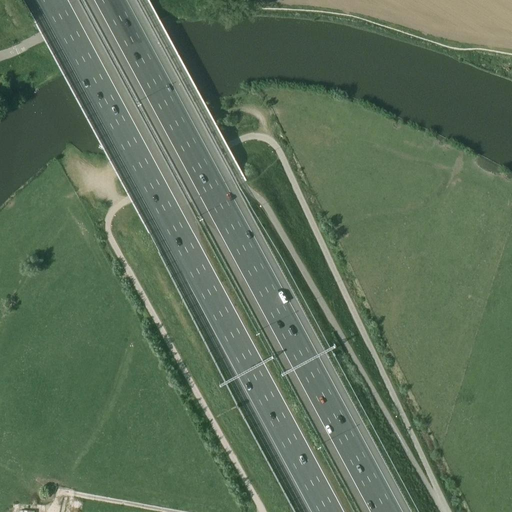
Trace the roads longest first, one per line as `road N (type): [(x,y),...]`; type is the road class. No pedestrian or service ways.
road 1 (motorway): [(385,511),(109,0)]
road 2 (motorway): [(49,0),(324,511)]
road 3 (track): [(111,177),(24,287),(0,354)]
road 4 (track): [(266,138),(253,108),(170,135),(111,177)]
road 5 (unclassified): [(129,0),(18,53)]
